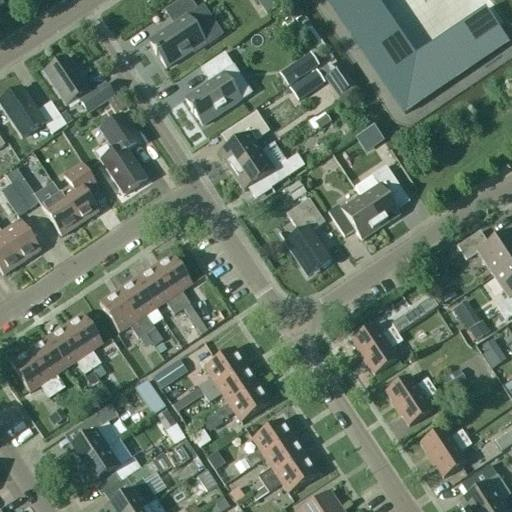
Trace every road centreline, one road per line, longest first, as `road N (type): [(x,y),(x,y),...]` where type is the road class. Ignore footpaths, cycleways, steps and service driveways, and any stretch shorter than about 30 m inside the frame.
road 1 (residential): [(511,187),(292,327)]
road 2 (residential): [(0,320),(195,191)]
road 3 (residential): [(411,511),(292,327)]
road 4 (residential): [(195,191),(78,11)]
road 5 (residential): [(292,327),(195,191)]
